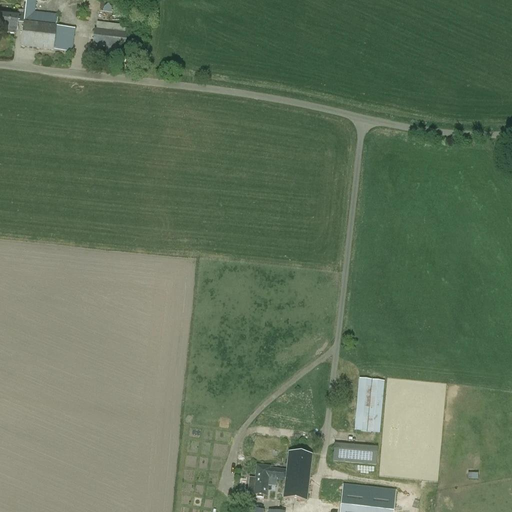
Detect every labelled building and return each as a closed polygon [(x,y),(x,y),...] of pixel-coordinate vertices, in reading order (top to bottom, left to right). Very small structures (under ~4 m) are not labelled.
[(53,52),(54,44),(56,27),(57,15),(35,13),(36,0),(23,0),(23,12),(17,12),(17,16),(0,14),(0,30),(3,31),(3,34),(16,35),(16,33),(17,23),(23,24),(20,49),(53,52)] [(103,0),(97,0),(97,1),(101,6),(100,12),(114,14),(115,4),(106,2),(103,0)] [(132,6),(129,2),(124,7),(127,11),(132,6)] [(124,51),(126,35),(96,31),(94,30),(92,46),(124,51)] [(71,54),(72,46),(54,44),(53,52),(71,54)] [(384,382),(377,381),(359,379),(353,432),(379,434),(384,382)] [(375,467),(377,448),(334,444),(332,463),(375,467)] [(256,466),(255,473),(308,479),(311,456),(288,453),(286,471),(270,469),(270,467),(256,466)] [(308,479),(255,473),(252,496),(267,497),(268,481),(276,482),(276,481),(285,482),(283,499),(306,502),(308,479)] [(320,503),(339,506),(338,511),(394,511),(397,492),(342,485),(340,485),(340,481),(323,479),(320,503)]
